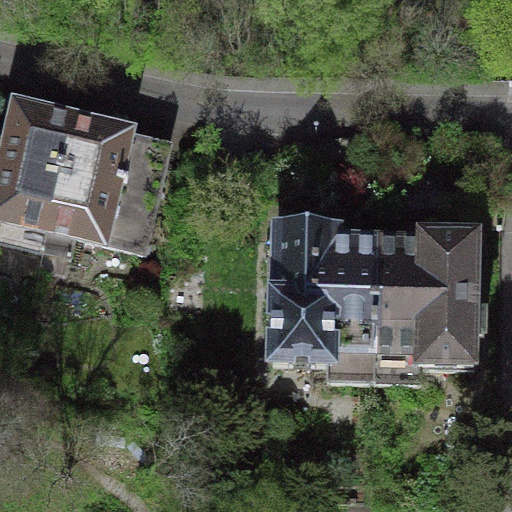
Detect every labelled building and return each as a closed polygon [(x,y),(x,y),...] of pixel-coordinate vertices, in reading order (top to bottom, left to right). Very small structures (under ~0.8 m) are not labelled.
[(46,235),(72,128),(16,114),(4,162),(0,161),(0,224),(17,229),(13,248),(42,255),(46,235)] [(72,128),(46,235),(142,257),(168,151),(128,142),(128,141),(113,137),(72,128)] [(238,179),(209,176),(202,243),(261,249),(268,182),(238,179)] [(327,387),(373,388),(376,250),(345,249),(334,249),(334,240),(278,239),(277,303),(274,303),(273,370),(328,371),(327,387)] [(376,250),(373,388),(423,389),(424,373),(474,374),(477,243),(421,242),(420,251),(409,251),(376,250)]
